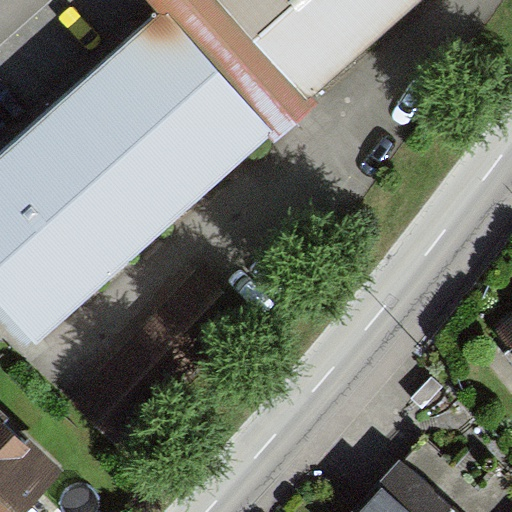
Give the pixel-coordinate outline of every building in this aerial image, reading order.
[(147,0),(162,16),(0,159),(0,310),(31,346),(271,134),(277,141),(322,101),(317,96),(424,0),(147,0)] [(198,262),(73,402),(120,443),(245,304),(198,262)] [(511,331),(511,313),(503,321),(511,331)] [(0,511),(8,511),(63,455),(0,395),(0,511)] [(465,511),(399,450),(368,482),(340,511),(465,511)]
